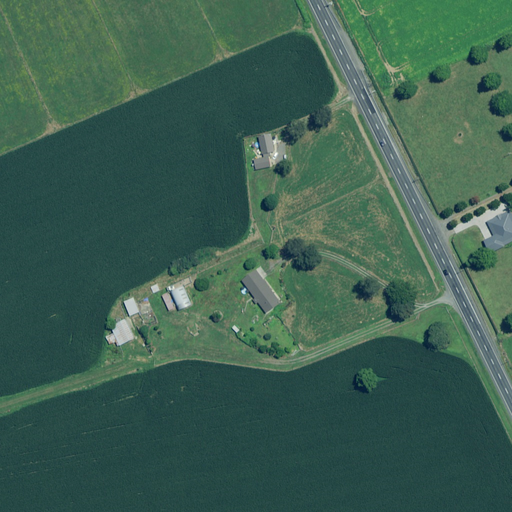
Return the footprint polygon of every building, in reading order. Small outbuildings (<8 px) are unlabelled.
[(275,137),(272,137),(271,134),(259,136),(262,154),(275,152),(275,151),(277,150),(275,137)] [(271,167),(269,157),(254,160),(256,170),(271,167)] [(511,242),(511,213),(511,211),(501,216),(500,214),(496,216),(497,218),(488,222),(494,236),(484,241),(490,254),(505,247),(504,246),(511,242)] [(267,276),(260,267),(242,281),(255,299),(254,300),(256,304),(259,303),(266,314),(282,303),(264,278),(267,276)] [(159,291),(157,285),(150,287),(153,293),(159,291)] [(191,306),(183,287),(171,292),(179,311),(191,306)] [(175,309),(168,293),(162,296),(169,311),(175,309)] [(139,313),(134,298),(124,302),(130,316),(139,313)] [(134,339),(125,320),(111,327),(114,333),(106,337),(109,345),(116,342),(118,347),(134,339)]
